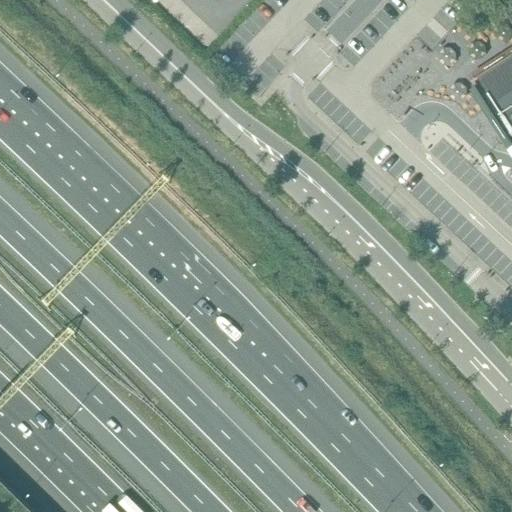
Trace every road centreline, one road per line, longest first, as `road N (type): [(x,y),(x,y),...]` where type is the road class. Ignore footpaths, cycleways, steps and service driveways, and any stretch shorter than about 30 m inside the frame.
road 1 (motorway): [(408,511),(266,359),(0,102)]
road 2 (unclassified): [(511,402),(100,0)]
road 3 (motorway): [(300,511),(0,217)]
road 4 (motorway): [(0,308),(207,511)]
road 5 (motorway): [(0,402),(115,511)]
